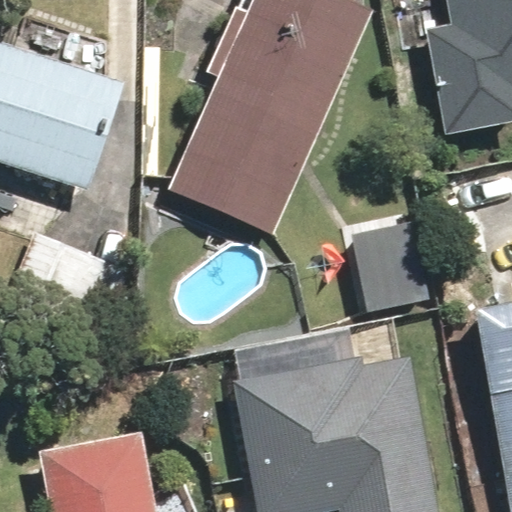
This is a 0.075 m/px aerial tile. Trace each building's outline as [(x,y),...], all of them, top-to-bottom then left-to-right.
[(247,0),(167,190),(274,236),(365,21),(313,0),(247,0)] [(511,0),(451,0),(458,32),(419,39),(438,143),(511,129),(511,94),(510,83),(511,82),(511,0)] [(0,51),(0,166),(80,193),(115,90),(0,51)] [(415,223),(353,236),(369,310),(431,297),(415,223)] [(511,511),(511,313),(473,320),(506,511),(511,511)] [(253,511),(432,511),(429,499),(431,498),(405,355),(231,387),(253,511)] [(163,511),(153,443),(39,460),(47,511),(163,511)]
